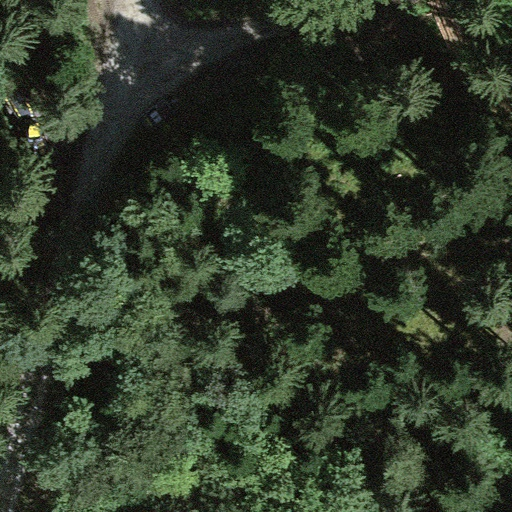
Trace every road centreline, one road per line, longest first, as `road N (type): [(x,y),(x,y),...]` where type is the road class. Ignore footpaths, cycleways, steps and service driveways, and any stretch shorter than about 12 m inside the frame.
road 1 (track): [(135,0),(8,511)]
road 2 (track): [(119,86),(319,0)]
